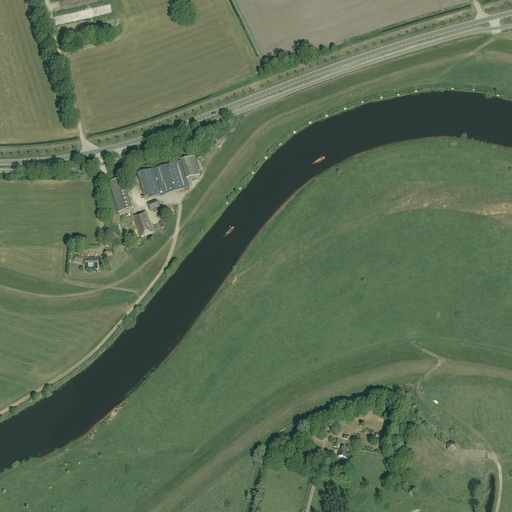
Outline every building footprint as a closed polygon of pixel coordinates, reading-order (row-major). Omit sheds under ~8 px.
[(194,157),(181,161),(154,169),(162,196),(189,188),(186,179),(200,175),(194,157)] [(145,199),(161,194),(153,169),(137,174),(145,199)] [(119,213),(132,209),(123,178),(109,182),(119,213)] [(150,212),(160,207),(157,200),(147,204),(150,212)] [(141,237),(154,232),(145,211),(133,216),(141,237)] [(84,257),(75,256),(74,263),(83,264),(84,257)] [(94,265),(94,269),(99,269),(99,257),(84,257),(84,269),(88,269),(88,265),(94,265)] [(378,438),(376,446),(381,447),(381,444),(384,445),(385,440),(378,438)] [(334,442),(335,442),(334,447),(341,449),(339,457),(348,459),(349,455),(346,454),(348,449),(342,448),(343,446),(338,445),(339,440),(336,440),(335,440),(334,442)] [(452,451),(456,449),(455,444),(451,443),(448,445),(448,449),(452,451)]
